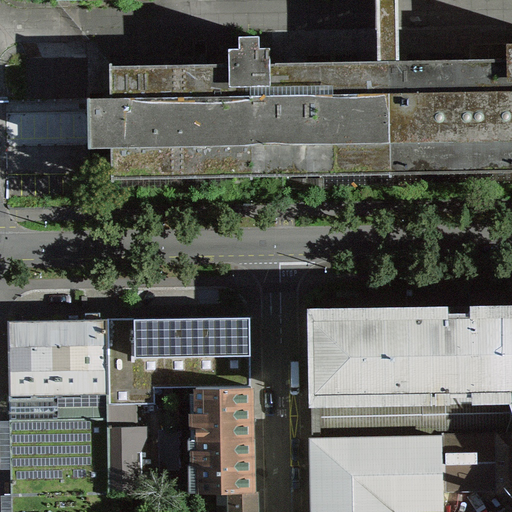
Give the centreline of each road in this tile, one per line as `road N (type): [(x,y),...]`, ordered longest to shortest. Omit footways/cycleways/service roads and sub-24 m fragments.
road 1 (primary): [(0,247),(278,240)]
road 2 (residential): [(284,511),(278,240)]
road 3 (primary): [(278,240),(511,236)]
